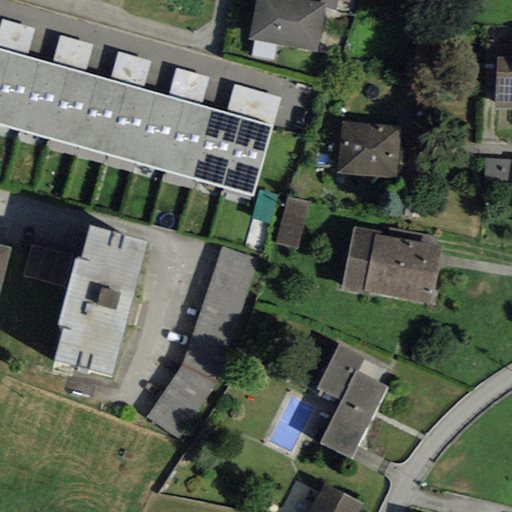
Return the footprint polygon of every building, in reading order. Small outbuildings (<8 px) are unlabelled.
[(256,0),(250,40),(317,53),(326,8),(327,3),(311,0),(256,0)] [(337,10),(339,0),(311,0),(327,3),(326,8),(337,10)] [(27,58),(36,29),(3,20),(0,29),(0,50),(10,53),(27,58)] [(85,74),(94,45),(60,36),(51,65),(68,69),(85,74)] [(0,85),(10,53),(0,50),(0,85)] [(143,90),(150,62),(118,52),(109,81),(126,86),(143,90)] [(10,53),(0,85),(0,125),(18,130),(39,61),(27,58),(10,53)] [(496,109),(511,109),(511,59),(498,59),(496,109)] [(39,61),(18,130),(46,139),(68,69),(51,65),(39,61)] [(68,69),(46,139),(76,147),(97,78),(85,74),(68,69)] [(201,106),(209,78),(176,69),(168,97),(183,102),(201,106)] [(97,78),(76,147),(106,156),(126,86),(109,81),(97,78)] [(281,98),(234,85),(226,113),(272,127),(281,98)] [(126,86),(106,156),(137,164),(157,94),(143,90),(126,86)] [(157,94),(137,164),(165,172),(183,102),(168,97),(157,94)] [(183,102),(165,172),(192,180),(211,109),(201,106),(183,102)] [(211,109),(192,180),(223,188),(243,118),(226,113),(211,109)] [(243,118),(223,188),(252,197),(272,127),(243,118)] [(338,173),(399,179),(404,128),(343,123),(338,173)] [(511,159),(485,159),(484,183),(511,184),(511,159)] [(297,249),(308,203),(288,198),(277,244),(297,249)] [(429,305),(440,247),(382,236),(383,231),(353,225),(340,292),(367,297),(368,293),(429,305)] [(111,377),(147,243),(90,226),(81,259),(75,258),(57,325),(63,327),(54,361),(111,377)] [(0,289),(10,247),(0,244),(0,289)] [(34,246),(28,276),(48,280),(54,250),(34,246)] [(259,261),(224,249),(182,367),(147,419),(178,440),(218,384),(259,261)] [(322,443),(353,459),(390,387),(359,372),(365,360),(338,347),(316,389),(343,402),(322,443)] [(360,511),(364,505),(326,485),(310,511),(360,511)]
